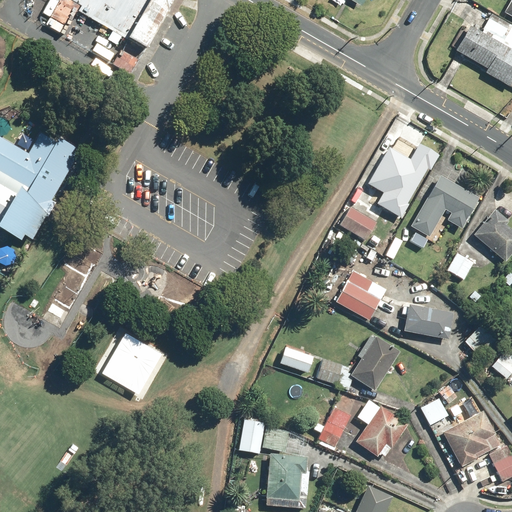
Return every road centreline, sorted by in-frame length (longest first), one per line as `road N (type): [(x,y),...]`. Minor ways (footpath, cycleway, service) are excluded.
road 1 (tertiary): [(383,75),(249,0)]
road 2 (tertiary): [(511,153),(383,75)]
